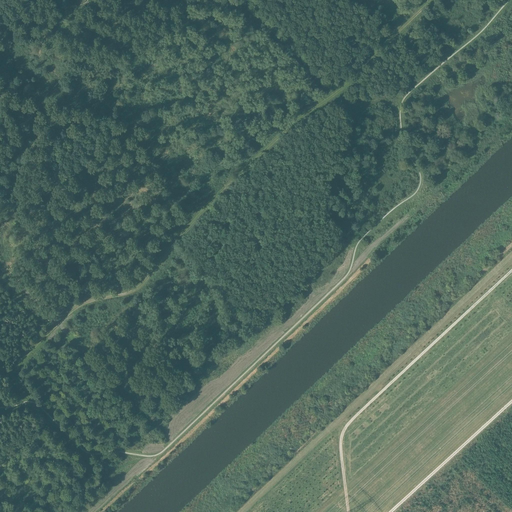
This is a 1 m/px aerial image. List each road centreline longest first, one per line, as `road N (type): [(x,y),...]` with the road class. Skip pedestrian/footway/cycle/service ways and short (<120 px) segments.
road 1 (track): [(0,370),(83,305),(129,296),(225,187),(393,36)]
road 2 (track): [(348,511),(340,443),(347,424),(511,271)]
road 3 (track): [(511,401),(391,511)]
